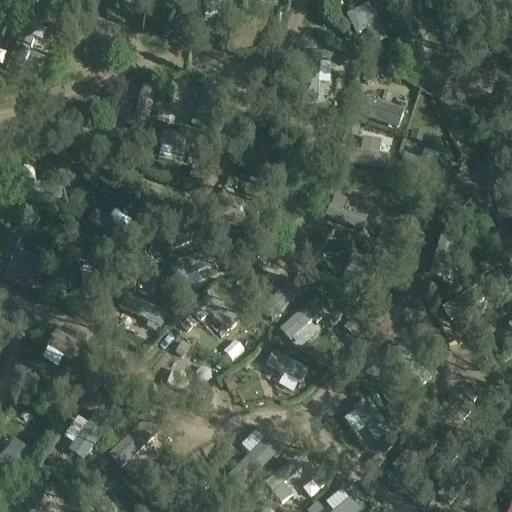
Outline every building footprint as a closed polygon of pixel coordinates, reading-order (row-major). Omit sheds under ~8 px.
[(369,7),(347,18),(356,37),(366,31),(375,46),(386,40),(369,7)] [(19,37),(5,73),(19,79),(33,42),(19,37)] [(220,91),(207,87),(195,131),(208,135),(220,91)] [(141,90),(128,134),(143,138),(156,94),(141,90)] [(399,113),(356,99),(350,117),(394,131),(399,113)] [(157,148),(202,161),(206,146),(161,133),(157,148)] [(273,147),(263,170),(276,176),(286,152),(273,147)] [(385,158),(343,152),(341,167),(383,173),(385,158)] [(439,191),(445,174),(399,158),(393,174),(439,191)] [(62,195),(61,179),(18,181),(18,197),(62,195)] [(226,198),(218,225),(268,241),(272,226),(240,216),(244,204),(226,198)] [(330,208),(325,221),(362,234),(367,222),(330,208)] [(125,232),(96,212),(88,222),(118,242),(125,232)] [(147,255),(188,241),(184,230),(143,244),(147,255)] [(442,237),(429,277),(443,280),(455,240),(442,237)] [(168,278),(208,264),(204,253),(164,267),(168,278)] [(40,295),(51,265),(21,254),(18,261),(12,259),(4,281),(40,295)] [(376,268),(363,258),(333,300),(347,310),(376,268)] [(100,301),(92,268),(81,271),(88,303),(100,301)] [(289,319),(304,298),(288,287),(273,308),(289,319)] [(238,323),(212,295),(191,314),(201,324),(211,314),(228,332),(238,323)] [(124,309),(161,329),(168,316),(131,296),(124,309)] [(306,311),(294,324),(334,359),(346,345),(306,311)] [(511,332),(497,341),(504,354),(511,349),(511,332)] [(54,334),(45,349),(88,375),(97,360),(54,334)] [(422,389),(431,381),(401,347),(391,356),(422,389)] [(269,348),(260,364),(301,388),(310,372),(269,348)] [(47,371),(63,377),(67,367),(51,360),(47,371)] [(395,443),(362,397),(351,406),(384,451),(395,443)] [(456,444),(468,431),(455,419),(465,409),(455,400),(434,423),(456,444)] [(153,436),(143,425),(106,461),(117,472),(153,436)] [(393,469),(407,481),(440,443),(426,431),(393,469)] [(244,491),(281,454),(267,440),(230,477),(244,491)] [(0,491),(32,455),(16,442),(0,460),(0,491)] [(174,492),(178,504),(211,492),(206,480),(174,492)] [(84,489),(98,511),(113,511),(95,483),(84,489)] [(55,511),(50,494),(20,502),(22,511),(32,511),(38,511),(55,511)] [(511,511),(511,494),(503,511),(511,511)]
